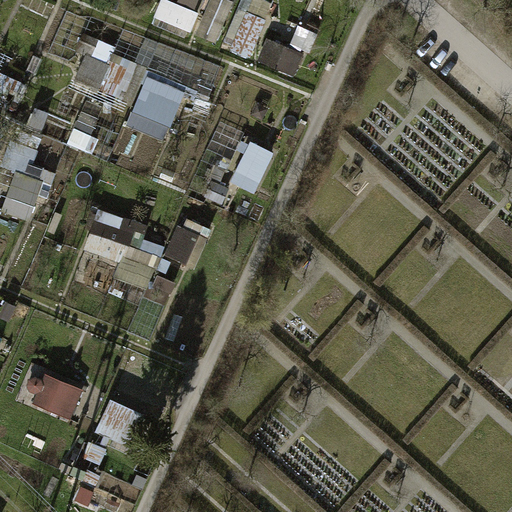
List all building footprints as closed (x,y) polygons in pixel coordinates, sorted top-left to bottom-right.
[(194,34),(203,15),(171,0),(163,0),(156,17),(194,34)] [(214,0),(198,37),(219,46),(236,5),(225,0),(214,0)] [(242,0),(230,52),(259,59),(274,0),(273,0),(242,0)] [(141,102),(148,77),(214,95),(223,63),(146,42),(141,62),(115,55),(113,65),(86,58),(79,85),(141,102)] [(270,43),(261,65),(297,79),(306,56),(270,43)] [(0,72),(0,101),(18,110),(29,86),(0,72)] [(151,76),(132,122),(170,138),(189,92),(151,76)] [(257,197),(279,157),(254,144),(233,183),(257,197)] [(23,170),(6,209),(32,221),(49,181),(23,170)] [(84,261),(153,287),(171,241),(101,215),(84,261)] [(188,219),(167,256),(196,271),(216,234),(188,219)] [(45,379),(38,409),(78,419),(85,388),(45,379)] [(98,435),(148,455),(161,423),(111,403),(98,435)]
